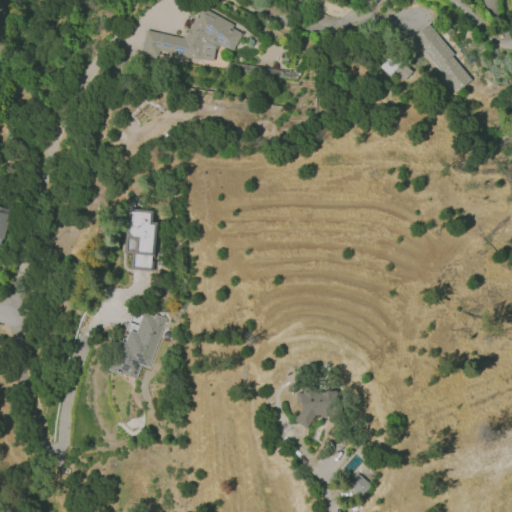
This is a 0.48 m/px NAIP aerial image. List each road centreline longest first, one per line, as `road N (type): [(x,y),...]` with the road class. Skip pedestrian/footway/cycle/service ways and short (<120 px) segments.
road 1 (residential): [(268,15),(217,0),(133,5),(60,114),(41,184)]
road 2 (residential): [(511,41),(485,31),(452,0),(365,2),(342,24),(307,28),(268,15)]
